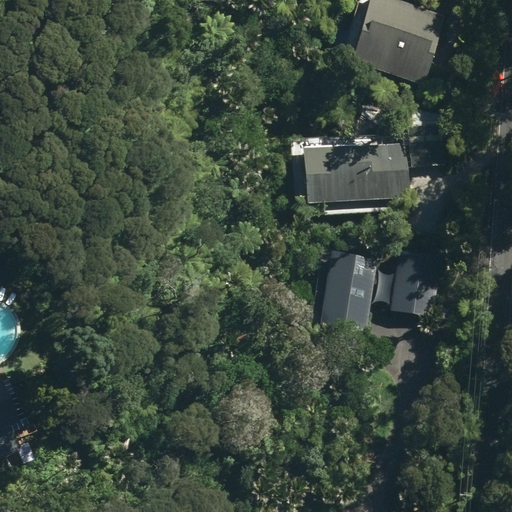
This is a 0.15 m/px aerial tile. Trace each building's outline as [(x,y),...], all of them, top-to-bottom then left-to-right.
[(422,87),(443,17),(386,0),(367,0),(347,64),(422,87)] [(406,130),(410,168),(442,165),(438,126),(406,130)] [(324,205),(325,215),(388,210),(387,200),(408,198),(403,143),(296,150),(300,207),(324,205)] [(314,329),(364,336),(368,307),(389,310),(388,312),(432,318),(440,259),(377,249),(374,262),(326,253),(314,329)] [(0,457),(17,450),(7,428),(15,425),(0,387),(0,457)]
